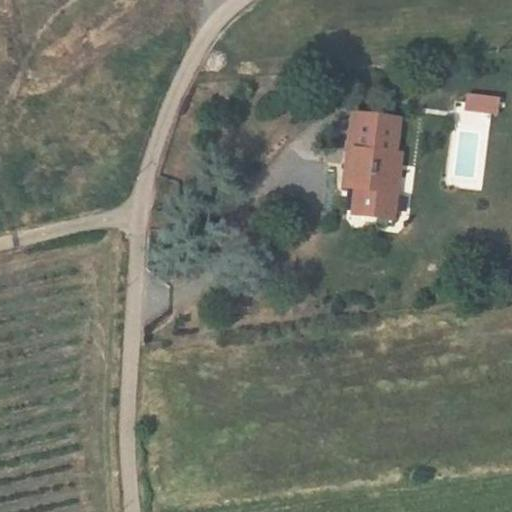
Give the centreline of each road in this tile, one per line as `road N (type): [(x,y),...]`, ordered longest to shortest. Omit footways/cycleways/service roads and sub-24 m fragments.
road 1 (unclassified): [(139,213),(128,452),(134,511)]
road 2 (unclassified): [(242,0),(200,47),(169,113),(139,213)]
road 3 (unclassified): [(0,245),(139,213)]
